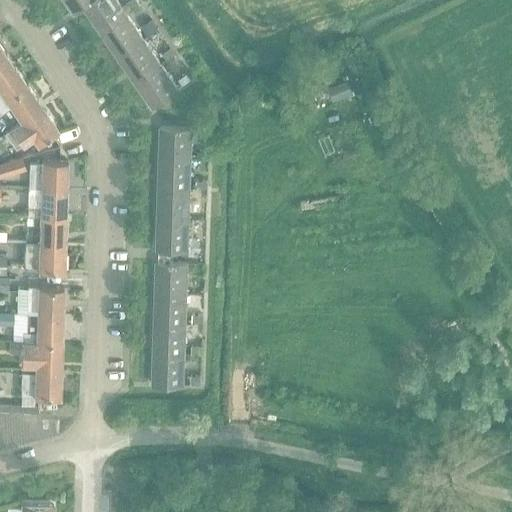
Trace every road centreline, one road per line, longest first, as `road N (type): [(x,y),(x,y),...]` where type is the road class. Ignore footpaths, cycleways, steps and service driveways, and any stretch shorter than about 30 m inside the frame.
road 1 (residential): [(92,442),(103,140),(11,0)]
road 2 (residential): [(92,442),(234,441),(443,482)]
